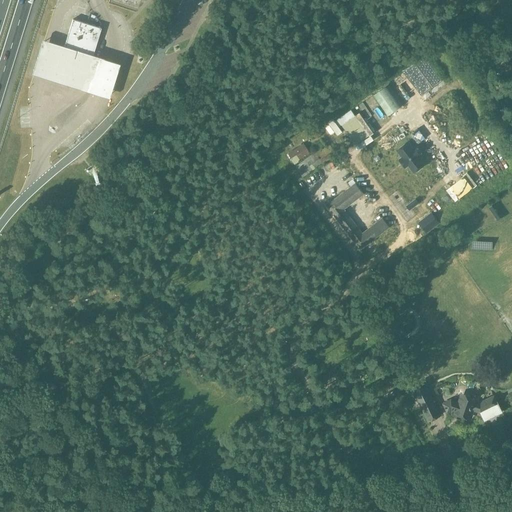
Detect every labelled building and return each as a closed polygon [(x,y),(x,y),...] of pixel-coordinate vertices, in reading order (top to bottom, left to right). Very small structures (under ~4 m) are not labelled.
[(68,44),(87,50),(94,30),(90,29),(91,24),(74,18),(69,34),(71,35),(68,44)] [(43,35),(32,69),(111,95),(122,60),(43,35)] [(390,86),(376,96),(390,116),(404,106),(390,86)] [(406,89),(410,99),(417,96),(412,86),(406,89)] [(59,115),(62,120),(64,118),(67,122),(72,118),(66,110),(59,115)] [(344,127),(355,144),(369,134),(352,110),(336,120),(342,128),(344,127)] [(440,123),(451,120),(449,114),(439,118),(440,123)] [(460,142),(463,149),(486,138),(480,125),(475,127),(470,118),(464,121),(467,127),(449,136),(453,145),(460,142)] [(305,139),(318,131),(314,123),(300,132),(305,139)] [(383,138),(390,148),(397,144),(390,133),(383,138)] [(409,141),(396,150),(402,157),(399,160),(406,169),(409,166),(415,174),(427,165),(421,157),(424,155),(417,146),(414,148),(409,141)] [(484,175),(494,169),(490,164),(495,161),(482,141),(467,151),(480,171),(481,170),(484,175)] [(311,153),(304,144),(289,154),(296,165),(299,162),(299,161),(311,153)] [(335,157),(329,146),(297,166),(304,177),(335,157)] [(327,164),(317,183),(328,189),(338,170),(327,164)] [(427,197),(446,184),(439,174),(420,187),(427,197)] [(121,194),(129,192),(129,194),(142,193),(140,182),(129,183),(129,178),(119,180),(121,194)] [(349,183),(351,186),(327,205),(361,250),(390,227),(383,217),(363,233),(345,209),(365,194),(356,182),(356,183),(353,180),(349,183)] [(417,198),(408,205),(412,210),(421,203),(417,198)] [(434,212),(421,221),(429,232),(441,223),(434,212)] [(419,364),(410,346),(402,350),(411,368),(419,364)] [(413,387),(429,420),(441,415),(425,382),(413,387)] [(400,398),(396,390),(385,396),(389,404),(400,398)] [(444,404),(448,411),(453,409),(462,413),(461,415),(468,418),(471,416),(474,410),(481,412),(489,409),(485,400),(481,402),(472,399),(473,397),(465,394),(462,396),(459,402),(452,400),(444,404)]
